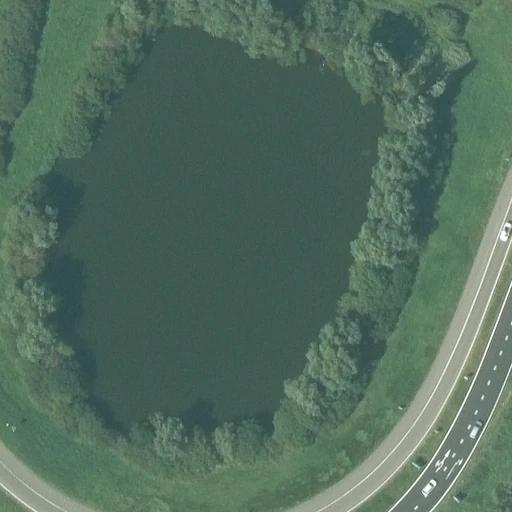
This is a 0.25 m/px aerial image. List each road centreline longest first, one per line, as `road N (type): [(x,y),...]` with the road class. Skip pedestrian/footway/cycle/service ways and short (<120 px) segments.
road 1 (motorway): [(511,217),(432,411),(393,464),(335,511)]
road 2 (motorway): [(400,511),(474,399),(511,301)]
